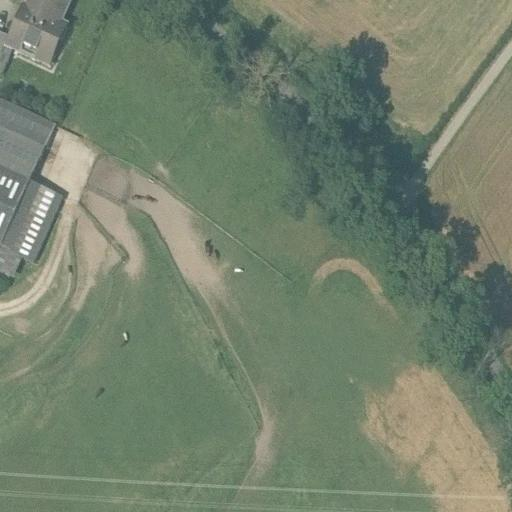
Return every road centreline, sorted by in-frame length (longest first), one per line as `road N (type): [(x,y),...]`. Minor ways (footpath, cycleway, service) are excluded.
road 1 (unclassified): [(511,409),(389,211),(313,120),(171,0)]
road 2 (track): [(389,211),(511,49)]
